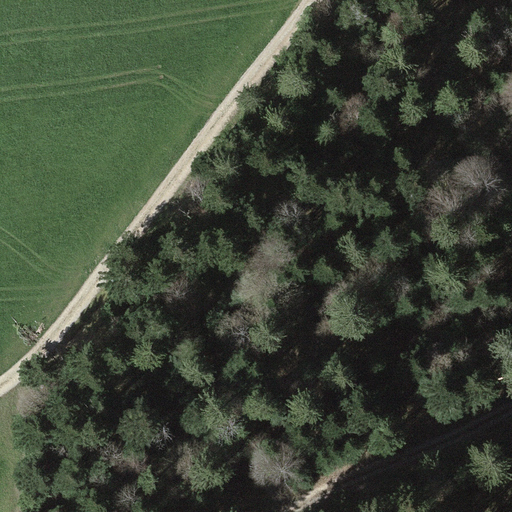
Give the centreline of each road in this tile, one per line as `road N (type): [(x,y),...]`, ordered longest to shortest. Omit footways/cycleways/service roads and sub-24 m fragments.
road 1 (track): [(310,0),(65,320),(0,382)]
road 2 (track): [(288,511),(334,483),(511,405)]
